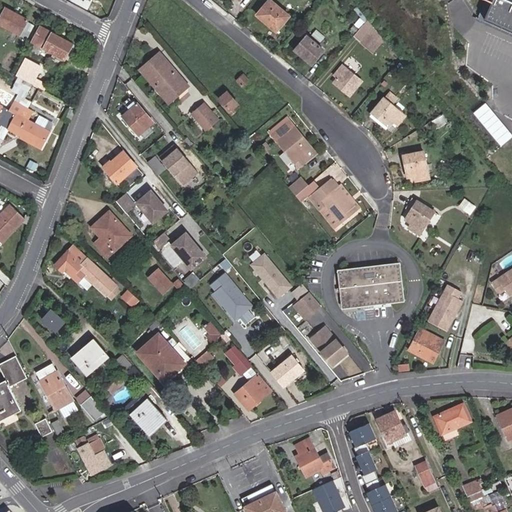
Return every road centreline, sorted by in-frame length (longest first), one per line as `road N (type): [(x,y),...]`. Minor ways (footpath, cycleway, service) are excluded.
road 1 (residential): [(334,407),(77,511)]
road 2 (residential): [(194,0),(331,114),(367,166)]
road 3 (unknown): [(92,103),(215,248)]
road 4 (residential): [(54,201),(118,35)]
road 5 (residential): [(378,244),(343,252),(328,288),(336,313),(382,342)]
road 6 (unknown): [(181,373),(233,498)]
road 7 (residential): [(382,342),(412,314),(417,291),(412,265),(378,244)]
road 8 (residential): [(0,320),(54,201)]
road 9 (unknown): [(124,21),(163,48),(216,107)]
road 10 (residential): [(511,384),(469,380),(391,390)]
